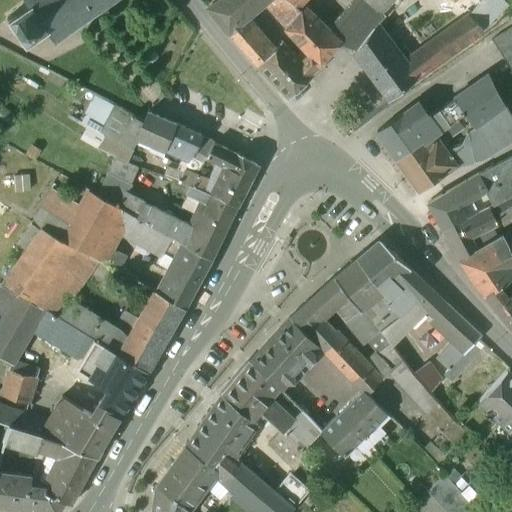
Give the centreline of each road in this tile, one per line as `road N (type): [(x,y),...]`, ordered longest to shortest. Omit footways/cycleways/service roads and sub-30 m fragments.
road 1 (tertiary): [(87,511),(167,393),(271,208),(306,174),(320,171)]
road 2 (tertiary): [(320,171),(339,172),(391,219),(511,347)]
road 3 (tertiary): [(185,0),(320,171)]
